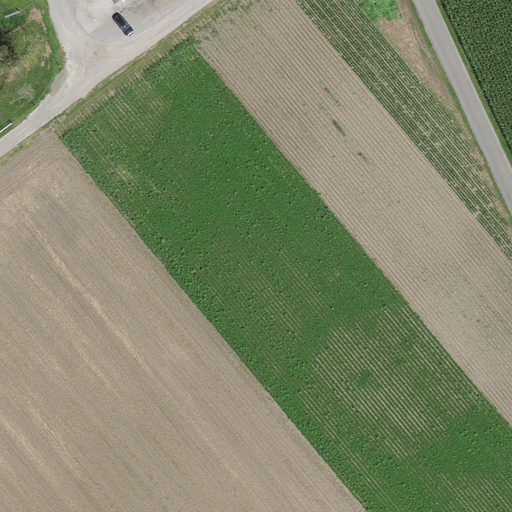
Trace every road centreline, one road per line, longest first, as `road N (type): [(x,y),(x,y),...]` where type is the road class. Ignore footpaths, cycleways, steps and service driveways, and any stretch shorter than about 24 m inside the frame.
road 1 (track): [(196,0),(0,146)]
road 2 (residential): [(511,191),(422,0)]
